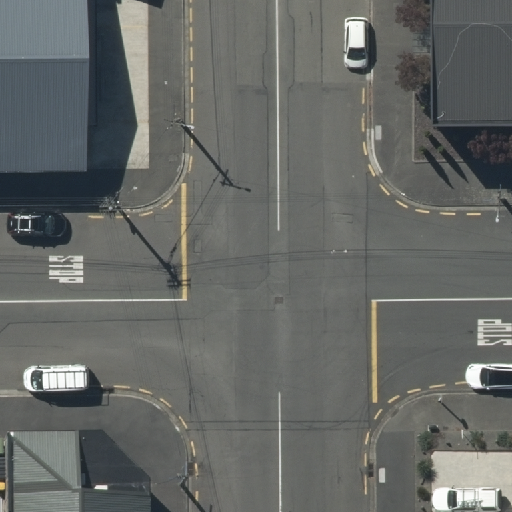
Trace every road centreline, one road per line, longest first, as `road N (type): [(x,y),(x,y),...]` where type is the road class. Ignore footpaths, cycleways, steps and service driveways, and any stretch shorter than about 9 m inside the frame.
road 1 (residential): [(285,0),(288,291)]
road 2 (unclassified): [(0,294),(288,291)]
road 3 (unclassified): [(288,291),(511,290)]
road 4 (residential): [(288,291),(288,511)]
